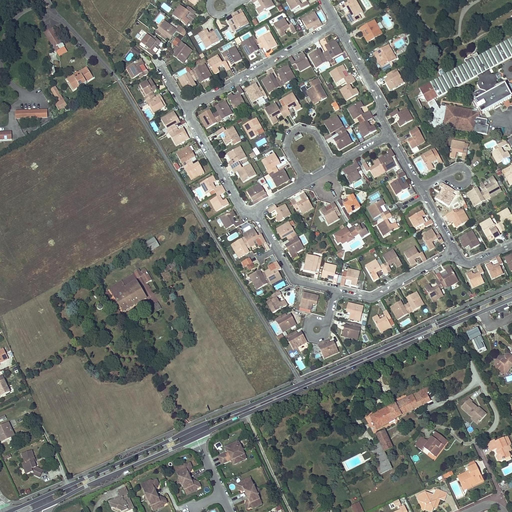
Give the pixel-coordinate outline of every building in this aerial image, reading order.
[(52,6),(48,0),(41,0),(47,9),(52,6)] [(252,0),(254,3),(259,1),(262,6),(257,9),(260,14),(274,6),(270,0),(252,0)] [(286,0),(292,10),(299,6),(301,9),(309,5),(307,1),(302,4),(299,0),(286,0)] [(355,0),(347,0),(348,1),(340,6),(342,10),(346,7),(349,12),(345,15),(348,20),(349,19),(351,23),(351,24),(358,20),(355,15),(358,14),(362,12),(355,0)] [(193,15),(196,11),(189,6),(187,9),(180,5),(173,14),(186,24),(189,20),(192,22),(196,17),(193,15)] [(241,9),(226,17),(229,21),(234,18),(237,24),(231,27),(234,31),(249,24),(241,9)] [(315,12),(302,19),(306,25),(308,23),(309,25),(312,24),(313,26),(315,30),(323,25),(315,12)] [(293,33),(297,31),(292,23),(289,25),(284,17),(274,23),(281,35),(285,32),(284,30),(289,27),(293,33)] [(164,20),(155,32),(165,39),(167,35),(168,33),(171,35),(172,33),(173,35),(176,31),(178,29),(177,29),(164,20)] [(382,35),(374,21),(360,29),(362,33),(367,30),(370,35),(365,38),(368,43),(382,35)] [(178,29),(176,31),(183,36),(187,31),(179,26),(177,29),(178,29)] [(64,46),(53,28),(45,33),(56,51),(64,46)] [(215,31),(214,30),(209,33),(208,30),(205,32),(204,30),(199,33),(207,47),(220,40),(215,31)] [(277,45),(270,31),(256,39),(259,43),(261,48),(265,46),(267,44),(268,46),(270,45),(272,48),(277,45)] [(160,40),(149,32),(141,42),(150,47),(147,51),(154,56),(157,52),(151,48),(155,42),(157,44),(160,40)] [(256,45),(259,43),(256,39),(254,35),(241,42),(249,55),(254,52),(253,50),(255,49),(254,46),(256,45)] [(176,46),(181,40),(177,37),(172,43),(176,46)] [(441,77),(419,90),(420,92),(425,101),(427,103),(428,103),(434,99),(478,75),(479,78),(477,84),(478,85),(480,89),(486,91),(487,94),(474,101),(481,114),(511,97),(511,96),(505,84),(492,91),(490,88),(492,83),(490,78),(483,76),(482,73),(511,56),(511,38),(479,57),(478,57),(478,56),(476,56),(475,56),(473,56),(472,57),(471,58),(470,58),(469,59),(468,60),(467,61),(467,62),(467,63),(466,64),(446,75),(441,77)] [(193,49),(181,40),(176,46),(174,49),(177,52),(179,53),(178,55),(180,56),(178,58),(183,62),(193,49)] [(328,51),(325,53),(329,61),(332,67),(337,64),(334,59),(342,54),(335,41),(330,43),(331,46),(330,47),(331,50),(328,51)] [(382,68),(396,60),(388,45),(374,53),(376,57),(379,63),(382,68)] [(235,46),(221,53),(225,60),(226,61),(230,59),(232,58),(233,60),(236,59),(237,62),(242,59),(235,46)] [(141,52),(134,47),(132,50),(139,55),(141,52)] [(315,52),(309,55),(317,68),(329,61),(325,53),(322,55),(320,56),(319,54),(316,55),(315,52)] [(218,54),(207,60),(214,73),(219,69),(218,67),(223,65),(226,69),(230,68),(226,61),(225,60),(222,62),(218,54)] [(292,56),(288,58),(293,66),(296,65),(300,72),(311,66),(304,54),(299,57),(300,59),(295,62),(292,56)] [(141,59),(126,67),(131,75),(141,70),(139,66),(143,64),(141,59)] [(212,76),(205,63),(191,70),(196,79),(200,76),(202,75),(203,77),(205,76),(207,79),(212,76)] [(282,76),(278,78),(283,87),(296,79),(289,66),(283,69),(284,72),(283,73),(284,75),(282,76)] [(345,71),(343,66),(331,73),(336,83),(344,79),(346,83),(353,78),(351,75),(346,78),(343,72),(345,71)] [(73,76),(67,80),(73,90),(93,78),(86,68),(80,72),(80,73),(76,73),(74,76),(73,76)] [(141,70),(131,75),(132,78),(139,74),(141,77),(149,73),(146,69),(142,72),(141,70)] [(403,82),(396,69),(386,75),(388,78),(389,80),(387,82),(388,83),(386,85),(389,90),(403,82)] [(196,79),(191,70),(179,77),(186,90),(192,87),(190,84),(192,83),(191,81),(194,80),(196,79)] [(305,86),(301,88),(306,98),(309,96),(312,101),(317,98),(319,100),(321,99),(322,100),(327,98),(320,84),(322,83),(319,77),(310,82),(313,87),(307,90),(305,86)] [(268,78),(262,80),(270,94),(283,87),(278,78),(275,80),(272,81),(271,79),(269,80),(268,78)] [(347,86),(340,90),(346,101),(358,94),(356,89),(353,90),(350,85),(355,82),(353,78),(346,83),(347,86)] [(152,79),(138,86),(145,99),(154,94),(152,91),(150,89),(153,88),(152,85),(154,84),(152,79)] [(434,99),(428,103),(435,115),(433,126),(474,133),(474,132),(487,135),(489,125),(487,125),(488,119),(480,118),(480,114),(481,114),(474,101),(487,94),(486,91),(480,89),(478,85),(477,86),(479,90),(474,93),(471,102),(472,102),(475,107),(474,109),(475,110),(474,110),(445,105),(445,107),(442,106),(441,110),(440,109),(434,99)] [(232,94),(228,97),(234,109),(245,103),(241,96),(244,94),(240,86),(236,88),(239,94),(234,97),(232,94)] [(251,86),(246,89),(253,102),(256,100),(260,106),(268,102),(266,99),(267,98),(261,86),(258,88),(256,89),(254,87),(252,88),(251,86)] [(57,99),(59,97),(61,96),(55,87),(51,90),(57,99)] [(154,94),(145,99),(153,112),(166,105),(163,99),(160,100),(159,98),(157,100),(156,98),(154,94)] [(285,106),(283,108),(287,116),(291,114),(288,109),(294,106),(296,111),(301,108),(293,94),(282,100),(285,106)] [(67,107),(65,103),(63,100),(55,105),(60,112),(67,107)] [(219,112),(216,114),(220,122),(233,115),(226,101),(221,104),(222,107),(220,108),(221,111),(219,112)] [(360,102),(348,109),(354,120),(361,115),(363,119),(371,114),(369,111),(363,114),(360,108),(363,107),(360,102)] [(276,104),(265,110),(273,124),(278,121),(275,116),(281,113),(284,118),(287,116),(283,108),(279,109),(276,104)] [(398,114),(399,117),(401,119),(397,121),(400,127),(413,119),(407,109),(399,113),(397,110),(390,114),(392,117),(398,114)] [(47,117),(47,114),(47,110),(16,112),(16,119),(47,117)] [(174,112),(161,119),(169,133),(177,128),(175,125),(174,122),(176,121),(175,119),(177,117),(174,112)] [(205,113),(200,116),(207,129),(220,122),(216,114),(212,115),(210,116),(209,114),(207,115),(205,113)] [(373,125),(371,126),(370,127),(367,121),(373,118),(371,114),(363,119),(365,122),(357,126),(363,137),(376,130),(373,125)] [(345,129),(338,116),(324,123),(328,129),(330,127),(332,130),(334,128),(335,130),(337,134),(345,129)] [(261,128),(256,118),(243,126),(250,140),(256,137),(255,135),(257,133),(256,132),(261,128)] [(224,128),(216,132),(218,136),(225,133),(227,138),(225,139),(228,144),(233,141),(235,144),(241,140),(234,127),(226,132),(224,128)] [(177,128),(169,133),(166,135),(168,139),(171,137),(176,145),(189,138),(186,133),(184,134),(182,132),(180,133),(179,131),(177,128)] [(418,128),(410,132),(413,138),(410,139),(412,141),(409,143),(412,149),(425,141),(418,128)] [(353,142),(345,129),(337,134),(339,137),(340,139),(338,140),(339,142),(336,144),(339,150),(353,142)] [(0,140),(12,140),(11,136),(11,132),(0,132),(0,140)] [(466,143),(453,140),(450,156),(456,158),(457,153),(463,154),(462,159),(466,160),(468,151),(464,150),(466,143)] [(492,152),(498,163),(509,156),(507,151),(504,153),(501,148),(507,144),(505,141),(497,145),(499,148),(492,152)] [(193,151),(190,146),(177,154),(184,167),(193,162),(190,159),(189,156),(191,155),(190,153),(193,151)] [(246,157),(240,146),(228,153),(232,160),(229,161),(233,169),(241,165),(238,161),(246,157)] [(383,156),(378,159),(379,162),(385,172),(396,166),(391,158),(394,156),(393,154),(392,152),(390,148),(387,150),(390,156),(385,159),(383,156)] [(432,149),(421,156),(429,170),(434,167),(431,163),(437,160),(440,164),(443,162),(439,154),(435,156),(432,149)] [(274,153),(261,161),(269,174),(277,169),(275,166),(274,164),(276,162),(275,160),(277,159),(274,153)] [(379,162),(378,159),(372,162),(374,165),(369,168),(366,162),(362,165),(366,172),(370,170),(374,178),(385,172),(379,162)] [(361,170),(355,160),(352,162),(355,168),(349,171),(348,168),(343,171),(350,184),(361,177),(358,172),(361,170)] [(193,162),(184,167),(191,179),(205,172),(202,167),(199,168),(198,166),(196,167),(194,165),(193,162)] [(241,165),(233,169),(235,172),(240,169),(243,175),(241,176),(244,181),(256,175),(250,164),(242,168),(241,165)] [(511,169),(510,167),(503,171),(510,184),(511,182),(511,169)] [(280,175),(277,169),(269,174),(276,187),(286,179),(286,174),(284,175),(282,173),(280,175)] [(406,181),(404,183),(403,183),(399,178),(405,175),(403,172),(396,176),(397,179),(390,183),(396,194),(409,187),(406,181)] [(213,176),(201,182),(207,193),(214,189),(217,192),(224,188),(222,185),(217,187),(213,182),(216,180),(213,176)] [(479,184),(482,191),(483,192),(487,190),(490,196),(501,190),(493,176),(488,179),(489,181),(490,183),(484,186),(482,182),(479,184)] [(442,196),(441,195),(439,194),(436,199),(448,206),(455,195),(447,191),(450,187),(442,183),(440,186),(446,190),(442,196)] [(267,197),(260,184),(247,192),(250,197),(253,196),(254,198),(257,196),(258,199),(259,202),(267,197)] [(218,196),(211,200),(217,211),(229,204),(226,199),(224,200),(221,194),(226,192),(224,188),(217,192),(218,196)] [(483,192),(482,191),(479,193),(477,193),(476,191),(474,192),(472,190),(467,193),(474,207),(487,199),(483,192)] [(313,207),(305,193),(300,195),(303,200),(297,203),(294,198),(291,200),(295,208),(299,206),(302,214),(313,207)] [(340,198),(337,200),(341,208),(345,206),(349,214),(360,208),(352,195),(348,198),(349,200),(343,203),(340,198)] [(381,199),(367,207),(373,218),(380,214),(382,217),(383,217),(390,213),(388,210),(383,212),(380,207),(384,204),(381,199)] [(325,207),(319,210),(328,225),(339,219),(335,212),(338,210),(334,202),(330,204),(333,209),(327,212),(325,207)] [(277,208),(275,204),(268,209),(270,213),(275,210),(278,215),(276,217),(279,222),(291,214),(285,204),(277,208)] [(501,221),(497,223),(502,231),(505,229),(502,223),(505,221),(508,220),(510,223),(511,221),(511,215),(508,208),(497,214),(501,221)] [(235,215),(233,210),(221,217),(227,227),(234,223),(236,227),(238,226),(243,223),(241,219),(236,222),(233,216),(235,215)] [(409,217),(412,223),(416,228),(423,224),(425,227),(432,223),(431,220),(425,223),(422,217),(425,215),(422,210),(409,217)] [(457,228),(463,224),(469,220),(462,210),(455,214),(453,210),(445,215),(447,218),(453,215),(456,220),(453,222),(457,228)] [(383,217),(382,217),(384,221),(377,224),(383,235),(397,227),(394,222),(390,224),(387,219),(391,216),(390,213),(383,217)] [(490,217),(479,223),(486,236),(491,234),(489,230),(495,227),(498,233),(502,231),(497,223),(494,225),(490,217)] [(289,222),(276,229),(279,234),(281,233),(283,235),(286,234),(287,236),(289,240),(297,235),(289,222)] [(363,224),(357,227),(360,233),(362,237),(368,233),(363,224)] [(355,225),(349,229),(354,237),(360,233),(357,227),(356,225),(355,225)] [(354,239),(347,227),(334,234),(336,237),(335,239),(338,243),(340,242),(342,242),(343,244),(347,241),(347,242),(354,239)] [(254,228),(243,235),(245,237),(250,247),(255,244),(254,242),(256,241),(259,246),(266,242),(263,236),(262,234),(258,236),(254,228)] [(433,247),(432,245),(431,243),(438,239),(440,244),(443,242),(439,234),(436,236),(432,229),(421,235),(429,249),(433,247)] [(471,230),(458,238),(464,247),(469,244),(470,247),(473,245),(474,247),(479,244),(471,230)] [(304,248),(297,235),(289,240),(290,242),(291,244),(289,246),(290,248),(288,250),(291,255),(296,252),(304,248)] [(245,237),(232,245),(239,258),(245,255),(244,253),(246,252),(244,250),(247,249),(250,247),(245,237)] [(154,238),(143,245),(149,253),(159,246),(154,238)] [(414,247),(403,253),(410,265),(415,262),(414,259),(419,256),(423,262),(426,260),(422,252),(418,254),(414,247)] [(386,261),(382,263),(387,271),(391,269),(388,264),(393,261),(396,266),(401,263),(393,249),(382,255),(386,261)] [(322,258),(308,254),(304,269),(310,271),(311,269),(313,270),(314,267),(316,268),(319,269),(322,258)] [(491,279),(497,276),(502,273),(499,265),(502,264),(498,256),(495,257),(498,263),(492,266),(490,263),(485,265),(491,279)] [(375,259),(365,265),(373,279),(378,277),(375,272),(380,268),(383,274),(387,271),(382,263),(379,266),(375,259)] [(179,264),(178,262),(177,261),(160,271),(162,274),(179,264)] [(269,269),(264,272),(270,282),(271,285),(282,279),(278,271),(281,269),(277,261),(274,263),(276,268),(271,271),(269,269)] [(337,266),(325,263),(322,276),(328,277),(328,274),(331,275),(334,276),(333,280),(333,283),(337,284),(339,275),(335,274),(337,266)] [(472,288),(478,285),(484,282),(480,274),(483,273),(480,264),(476,266),(479,272),(473,274),(472,271),(466,274),(472,288)] [(118,265),(103,275),(105,280),(121,270),(118,265)] [(458,281),(454,274),(450,267),(444,269),(447,274),(442,277),(439,272),(436,275),(440,282),(443,280),(447,287),(458,281)] [(358,285),(360,271),(348,268),(346,277),(342,276),(340,284),(344,285),(346,279),(352,280),(351,283),(358,285)] [(138,278),(139,277),(141,276),(145,284),(151,281),(144,269),(139,272),(138,270),(135,272),(138,278)] [(254,272),(249,275),(257,289),(270,282),(264,272),(261,273),(259,275),(257,272),(255,273),(254,272)] [(137,296),(140,295),(143,293),(133,275),(122,282),(125,288),(113,295),(122,312),(140,302),(137,296)] [(429,284),(424,287),(432,302),(443,295),(439,288),(442,286),(440,282),(438,279),(435,281),(437,286),(431,289),(429,284)] [(125,288),(122,282),(109,289),(113,295),(125,288)] [(276,292),(272,295),(274,299),(267,303),(273,313),(287,305),(285,300),(279,303),(276,298),(281,295),(279,290),(276,292)] [(319,296),(303,292),(300,306),(311,309),(312,303),(315,304),(315,301),(317,301),(319,296)] [(409,302),(406,304),(410,312),(424,305),(416,292),(411,295),(412,297),(409,298),(411,301),(409,302)] [(140,302),(146,298),(143,293),(140,295),(137,296),(140,302)] [(363,306),(348,302),(347,308),(348,309),(348,312),(350,312),(349,318),(360,320),(363,306)] [(395,304),(390,307),(398,320),(410,312),(406,304),(402,306),(401,307),(399,304),(397,306),(395,304)] [(377,315),(372,318),(380,332),(390,326),(387,320),(390,317),(386,310),(382,312),(385,317),(379,320),(377,315)] [(285,313),(275,319),(283,332),(297,324),(294,318),(292,319),(291,317),(288,318),(287,316),(285,313)] [(357,339),(361,324),(349,322),(349,326),(348,328),(346,327),(345,330),(343,330),(342,335),(357,339)] [(479,332),(477,327),(467,332),(469,336),(468,336),(470,341),(473,340),(476,345),(474,346),(478,354),(487,350),(481,336),(480,337),(478,332),(479,332)] [(295,330),(285,336),(293,350),(307,341),(305,338),(304,336),(302,337),(301,335),(299,336),(297,334),(295,330)] [(327,339),(317,344),(324,358),(338,351),(335,346),(334,346),(332,344),(330,345),(329,343),(327,339)] [(511,350),(509,354),(505,355),(505,356),(505,360),(503,360),(499,357),(495,362),(495,365),(493,367),(501,374),(505,370),(507,372),(511,365),(511,350)] [(1,376),(0,376),(0,396),(0,397),(9,393),(1,376)] [(434,385),(435,387),(436,389),(446,384),(442,378),(432,384),(432,385),(434,385)] [(430,401),(428,398),(427,394),(431,392),(428,387),(402,401),(401,401),(394,405),(388,408),(370,417),(377,429),(392,421),(393,424),(397,422),(395,419),(413,410),(415,413),(420,410),(419,407),(430,401)] [(473,400),(469,397),(462,406),(473,416),(474,415),(480,420),(487,412),(480,407),(472,401),(473,400)] [(0,436),(2,442),(8,439),(15,436),(9,423),(0,426),(0,436)] [(380,443),(371,448),(379,464),(388,460),(384,452),(381,446),(390,443),(384,431),(376,435),(380,443)] [(443,446),(445,443),(447,440),(436,432),(428,442),(421,436),(415,445),(422,451),(424,448),(433,455),(441,444),(443,446)] [(504,458),(507,457),(509,456),(507,451),(509,451),(507,446),(508,445),(510,445),(507,436),(495,442),(494,440),(487,443),(490,450),(497,447),(498,450),(496,450),(498,455),(500,460),(502,459),(502,460),(504,459),(504,458)] [(226,454),(217,458),(219,462),(242,451),(240,447),(238,448),(236,443),(225,448),(224,450),(226,454)] [(384,452),(392,448),(390,443),(381,446),(384,452)] [(433,455),(435,456),(443,446),(441,444),(433,455)] [(35,460),(32,451),(21,455),(24,464),(21,465),(23,471),(25,470),(27,474),(32,473),(33,475),(39,478),(42,471),(36,468),(34,460),(35,460)] [(242,451),(219,462),(221,466),(230,462),(231,464),(234,465),(244,461),(242,455),(243,455),(242,451)] [(377,476),(392,469),(388,460),(379,464),(372,467),(377,476)] [(177,471),(175,473),(177,478),(179,477),(180,480),(189,477),(187,473),(188,471),(187,468),(189,467),(187,463),(184,464),(182,463),(177,465),(176,468),(177,471)] [(477,475),(475,475),(473,471),(477,469),(474,464),(466,468),(468,470),(456,476),(460,485),(463,484),(465,489),(471,486),(470,484),(480,480),(477,475)] [(471,486),(482,480),(477,469),(473,471),(475,475),(477,475),(480,480),(470,484),(471,486)] [(190,480),(189,477),(180,480),(181,484),(180,484),(182,489),(185,488),(187,491),(190,493),(193,491),(195,488),(198,487),(197,483),(194,484),(193,481),(190,480)] [(243,493),(245,497),(254,493),(252,488),(254,488),(251,483),(250,484),(248,481),(245,480),(241,481),(239,484),(235,486),(237,490),(239,489),(240,492),(243,493)] [(146,490),(143,491),(145,495),(147,494),(148,498),(156,494),(154,490),(156,487),(155,485),(157,485),(155,481),(152,482),(149,481),(144,483),(144,485),(146,490)] [(123,489),(115,492),(118,498),(119,499),(108,504),(110,510),(113,508),(119,510),(119,511),(127,511),(132,510),(128,500),(127,500),(125,496),(126,495),(123,489)] [(425,493),(416,497),(422,509),(429,511),(431,511),(433,507),(436,498),(439,499),(443,501),(446,493),(435,490),(433,494),(432,495),(427,497),(425,493)] [(254,493),(245,497),(247,500),(245,503),(246,506),(244,507),(246,510),(251,508),(254,510),(258,508),(259,504),(257,501),(259,500),(258,496),(256,496),(254,493)] [(156,494),(148,498),(150,502),(149,503),(151,507),(153,506),(155,509),(158,511),(162,509),(163,506),(166,504),(164,500),(162,501),(161,499),(158,498),(156,494)] [(353,511),(362,511),(358,502),(351,505),(353,511)]
